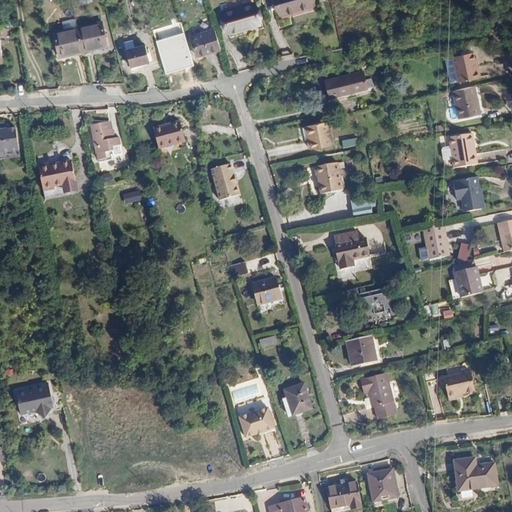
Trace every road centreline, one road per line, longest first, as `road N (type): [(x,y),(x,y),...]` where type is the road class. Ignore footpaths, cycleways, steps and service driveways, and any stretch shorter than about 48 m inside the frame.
road 1 (residential): [(235,86),(345,454)]
road 2 (residential): [(345,454),(207,488),(0,509)]
road 3 (residential): [(0,105),(235,86)]
